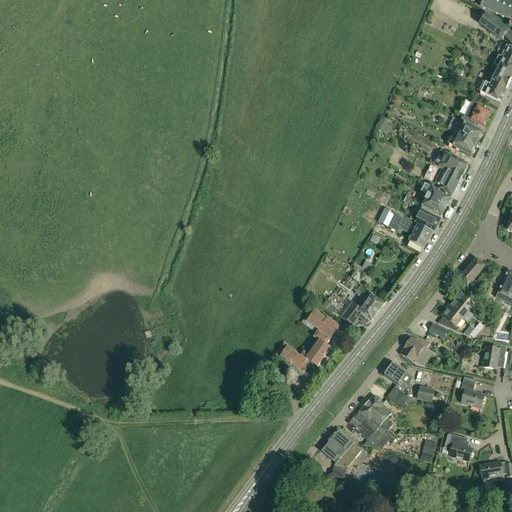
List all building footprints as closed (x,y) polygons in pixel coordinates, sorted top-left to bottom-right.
[(511,27),(511,0),(511,2),(506,0),(483,0),(480,8),(511,21),(509,27),(511,27)] [(511,44),(511,35),(510,32),(486,15),(479,25),(501,41),(504,37),(511,45),(511,44)] [(498,70),(511,76),(511,48),(510,47),(506,47),(501,58),(499,57),(494,65),(499,68),(498,70)] [(500,104),(511,79),(511,76),(498,70),(495,75),(492,74),(490,78),(493,80),(490,86),(485,83),(480,93),(485,96),(500,104)] [(458,81),(455,86),(461,89),(464,83),(458,81)] [(480,126),(484,128),(491,113),(472,104),(464,119),(480,126)] [(455,135),(477,145),(483,133),(461,123),(455,135)] [(477,145),(455,135),(450,146),(471,157),(477,145)] [(430,167),(459,182),(467,166),(445,155),(445,154),(440,152),(433,166),(431,165),(430,167)] [(451,198),(459,182),(430,167),(424,179),(434,184),(432,188),(451,198)] [(428,196),(422,207),(441,218),(451,199),(425,186),(422,193),(428,196)] [(404,203),(412,207),(415,202),(406,198),(404,203)] [(378,224),(389,229),(396,215),(385,210),(378,224)] [(422,211),(418,218),(413,214),(410,220),(416,223),(433,232),(440,220),(422,211)] [(410,242),(423,249),(431,233),(396,217),(391,228),(397,231),(398,229),(413,236),(410,242)] [(476,260),(459,279),(458,280),(467,288),(485,267),(476,260)] [(365,268),(370,271),(373,266),(368,263),(365,268)] [(511,274),(508,272),(496,297),(511,304),(511,274)] [(455,300),(469,312),(476,303),(462,292),(455,300)] [(370,321),(371,322),(384,306),(372,296),(361,310),(353,304),(341,318),(352,326),(358,318),(367,325),(370,321)] [(448,308),(463,320),(469,312),(455,300),(448,308)] [(483,307),(491,313),(493,309),(486,303),(483,307)] [(457,327),(463,320),(448,308),(441,317),(443,319),(439,324),(454,331),(457,333),(459,330),(457,327)] [(306,360),(317,368),(330,350),(325,346),(337,329),(315,312),(307,323),(319,332),(314,338),(319,342),(309,356),(304,352),(301,357),(288,348),(281,358),(299,371),(306,362),(305,362),(306,360)] [(460,324),(463,328),(472,319),(469,315),(460,324)] [(479,324),(474,330),(478,333),(483,327),(479,324)] [(432,325),(429,333),(444,339),(447,332),(432,325)] [(478,333),(474,330),(469,336),(474,340),(478,333)] [(417,359),(424,349),(426,350),(430,344),(417,338),(414,342),(411,340),(404,350),(405,350),(401,356),(413,364),(417,358),(417,359)] [(506,347),(500,346),(499,351),(486,349),(483,369),(496,371),(498,359),(504,360),(506,347)] [(401,409),(407,402),(416,405),(417,401),(409,399),(409,398),(411,389),(401,381),(406,374),(394,364),(384,377),(397,386),(395,389),(394,388),(387,398),(401,409)] [(298,377),(298,376),(298,375),(298,373),(297,372),(296,371),(295,370),(294,369),(293,369),(292,368),(290,368),(289,368),(288,369),(287,369),(286,370),(285,371),(284,372),(283,373),(283,375),(283,376),(283,377),(283,379),(284,380),(285,381),(286,382),(287,383),(288,383),(289,383),(290,384),(292,383),(293,383),(294,383),(295,382),(296,381),(297,380),(298,379),(298,377)] [(260,370),(261,376),(261,378),(274,376),(273,369),(260,370)] [(274,390),(283,393),(285,385),(276,382),(274,390)] [(473,393),(475,386),(472,385),(463,383),(459,396),(463,398),(461,405),(481,410),(485,397),(473,393)] [(417,401),(432,404),(435,391),(420,388),(417,401)] [(374,397),(359,414),(387,438),(386,439),(392,444),(397,439),(388,431),(393,426),(387,420),(391,415),(382,407),(384,405),(374,397)] [(387,438),(359,414),(349,425),(367,442),(363,447),(376,449),(386,439),(387,438)] [(347,469),(361,452),(337,432),(321,451),(330,459),(333,455),(339,460),(334,466),(330,476),(343,483),(346,477),(344,476),(347,469)] [(473,450),(466,449),(468,441),(463,439),(462,441),(452,438),(452,436),(445,435),(441,450),(452,452),(450,459),(470,464),(473,450)] [(422,454),(424,454),(435,457),(438,445),(426,442),(422,454)] [(424,454),(422,461),(433,465),(435,457),(424,454)] [(502,469),(501,463),(480,467),(483,480),(503,477),(503,476),(507,475),(507,479),(511,478),(511,468),(511,465),(506,466),(506,468),(502,469)] [(400,466),(398,475),(408,478),(410,469),(400,466)]
